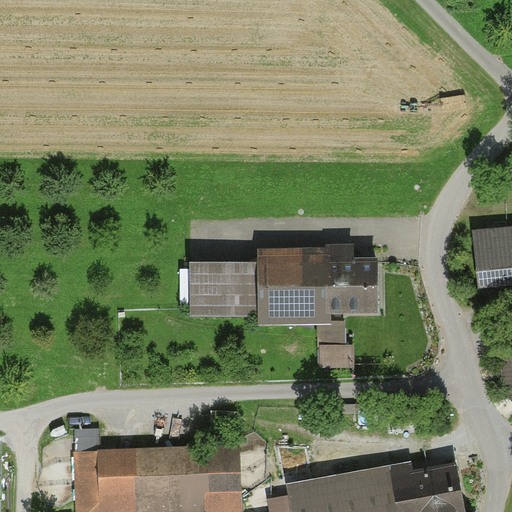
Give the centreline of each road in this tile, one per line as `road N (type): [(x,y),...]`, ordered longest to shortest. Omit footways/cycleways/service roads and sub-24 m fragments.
road 1 (track): [(0,420),(128,397),(472,385)]
road 2 (unclassified): [(511,126),(445,207),(437,233),(445,302),(499,437),(494,511)]
road 3 (track): [(428,0),(511,86)]
